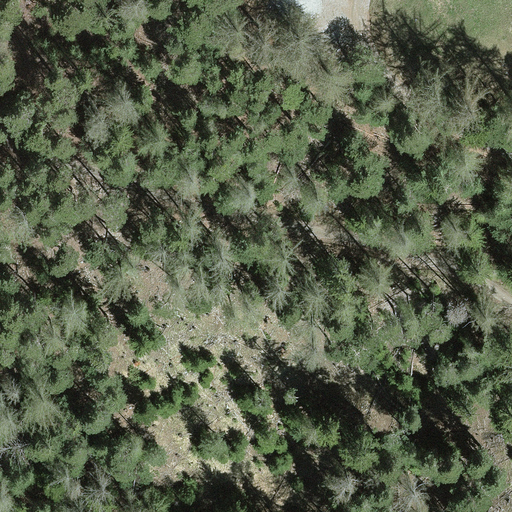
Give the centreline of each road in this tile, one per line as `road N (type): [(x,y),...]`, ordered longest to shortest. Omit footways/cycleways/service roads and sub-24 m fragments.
road 1 (track): [(511,310),(464,278),(330,235),(225,214),(0,137)]
road 2 (track): [(364,0),(360,16),(372,54),(427,128),(511,156)]
